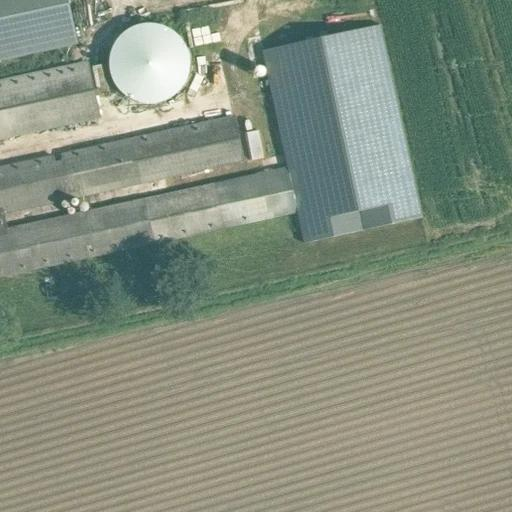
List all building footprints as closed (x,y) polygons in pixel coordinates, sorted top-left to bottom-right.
[(0,0),(0,60),(78,44),(68,0),(0,0)] [(187,40),(161,20),(127,24),(107,51),(111,85),(138,105),(171,101),(192,74),(187,40)] [(263,51),(305,243),(422,218),(381,25),(263,51)] [(0,140),(101,119),(89,63),(0,81),(0,140)] [(223,74),(224,86),(252,82),(251,71),(223,74)] [(245,161),(235,115),(0,167),(0,279),(275,218),(265,171),(9,227),(6,214),(245,161)]
